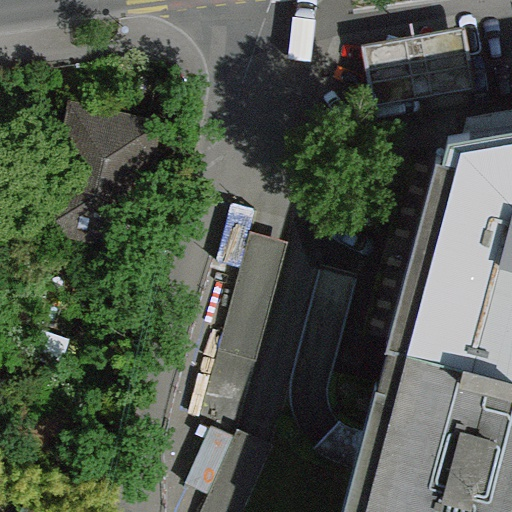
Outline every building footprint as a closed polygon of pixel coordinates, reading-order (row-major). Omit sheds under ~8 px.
[(155,126),(78,109),(52,227),(128,243),(143,182),(155,126)] [(511,111),(430,125),(375,319),(511,352),(511,111)] [(176,131),(155,126),(143,182),(163,187),(176,131)] [(511,511),(511,352),(375,319),(320,511),(511,511)] [(74,404),(15,392),(2,459),(60,472),(74,404)]
